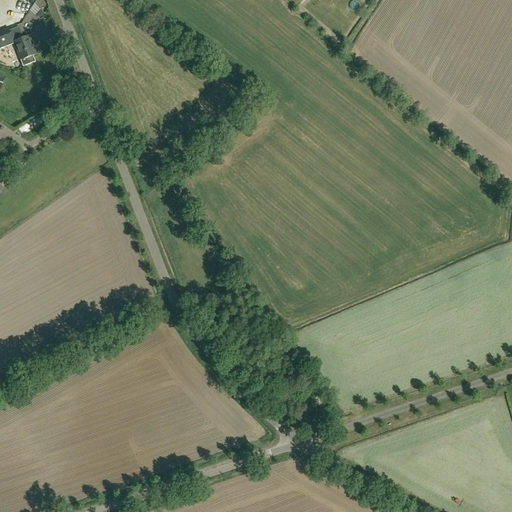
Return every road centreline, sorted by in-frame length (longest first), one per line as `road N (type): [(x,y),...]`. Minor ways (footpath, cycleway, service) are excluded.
road 1 (unclassified): [(298,445),(225,373),(170,293),(58,0)]
road 2 (unclassified): [(99,511),(298,445)]
road 3 (unclassified): [(419,511),(298,445)]
